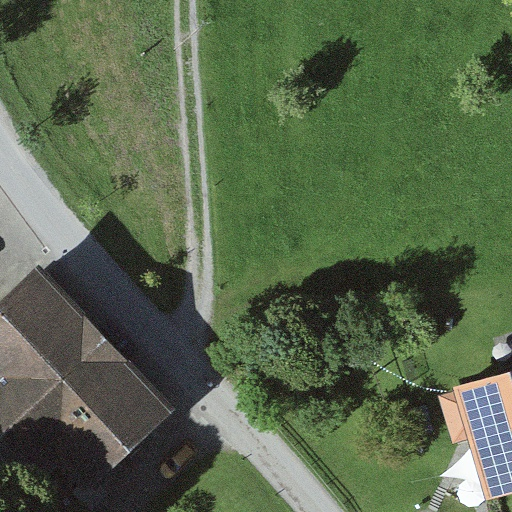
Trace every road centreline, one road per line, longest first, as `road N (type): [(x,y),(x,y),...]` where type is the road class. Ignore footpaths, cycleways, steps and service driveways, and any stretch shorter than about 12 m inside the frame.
road 1 (residential): [(0,139),(69,247),(317,511)]
road 2 (track): [(185,0),(197,298),(166,352)]
